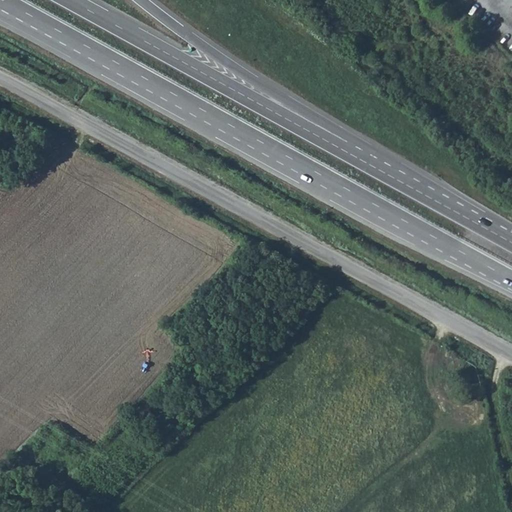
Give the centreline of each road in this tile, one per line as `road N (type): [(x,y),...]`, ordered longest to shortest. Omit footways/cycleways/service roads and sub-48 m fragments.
road 1 (tertiary): [(511,353),(0,78)]
road 2 (trunk): [(28,13),(511,280)]
road 3 (trunk): [(356,157),(69,0)]
road 4 (trunk): [(356,157),(335,129),(142,0)]
road 5 (trunk): [(511,242),(356,157)]
road 6 (track): [(511,493),(493,391),(505,350)]
